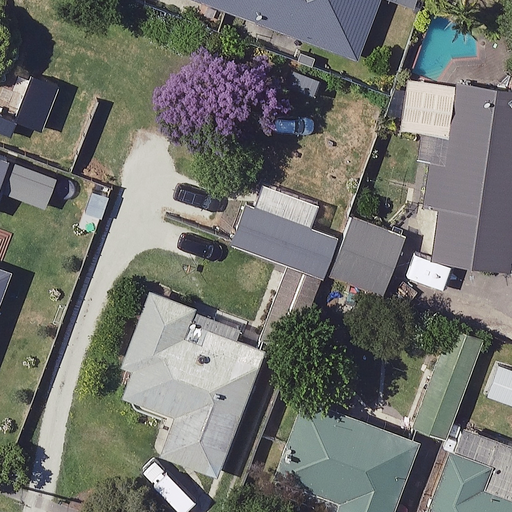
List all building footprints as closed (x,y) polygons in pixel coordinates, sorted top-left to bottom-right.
[(215,0),(356,52),(375,0),(215,0)] [(397,122),(420,125),(416,154),(428,156),(422,198),(434,200),(426,249),(508,261),(511,237),(511,75),(442,65),(441,74),(405,69),(397,122)] [(275,203),(269,216),(232,201),(220,229),(320,271),(337,230),(275,203)] [(403,227),(351,209),(331,271),(382,289),(403,227)] [(147,283),(118,362),(131,367),(123,388),(174,406),(159,446),(215,466),(261,341),(187,314),(192,299),(147,283)] [(480,338),(448,325),(412,416),(444,429),(480,338)] [(511,374),(510,373),(506,371),(502,370),(498,369),(493,369),(489,370),(485,372),(481,374),(478,377),(475,380),(473,384),(472,389),(471,393),(471,397),(472,402),(473,406),(476,410),(479,413),(482,416),(486,418),(490,419),(495,420),(499,420),(504,419),(508,417),(511,415),(511,414),(511,374)] [(385,511),(415,433),(298,391),(271,468),(340,493),(333,511),(385,511)] [(511,511),(511,434),(452,415),(420,511),(511,511)]
